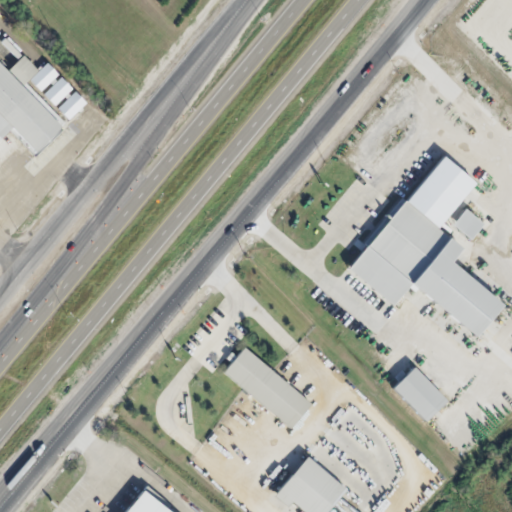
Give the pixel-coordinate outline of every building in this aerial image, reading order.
[(0,136),(8,129),(31,153),(63,121),(37,94),(57,74),(45,63),(36,72),(10,45),(0,54),(0,136)] [(71,88),(59,77),(42,95),(54,106),(71,88)] [(55,108),(67,120),(85,103),(73,91),(55,108)] [(498,303),(446,263),(458,248),(435,230),(472,182),(436,154),(346,271),(391,306),(407,286),(472,336),(498,303)] [(479,225),(461,209),(447,224),(465,240),(479,225)] [(310,404),(288,429),(223,374),(245,348),(310,404)] [(425,422),(393,390),(414,367),(447,400),(425,422)] [(284,507),(288,503),(299,511),(323,511),(342,489),(302,457),(271,497),(284,507)] [(120,511),(139,489),(166,511),(120,511)]
